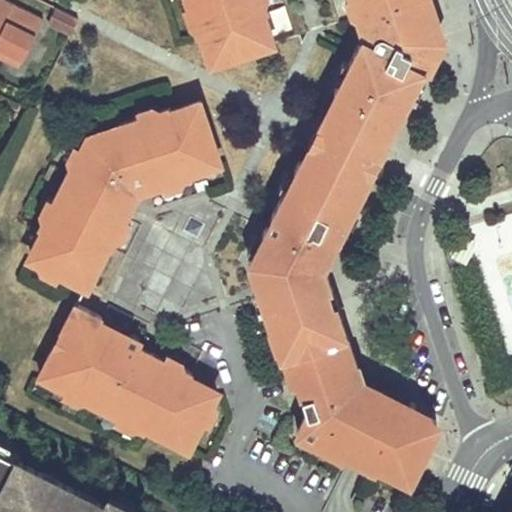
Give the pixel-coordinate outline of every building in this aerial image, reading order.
[(0,0),(0,57),(18,66),(42,17),(6,0),(0,0)] [(200,32),(210,61),(269,41),(259,12),(264,10),(260,0),(185,0),(197,33),(200,32)] [(339,126),(379,147),(416,75),(445,19),(437,0),(362,0),(372,29),(398,20),(404,40),(393,35),(390,36),(388,38),(386,39),(383,44),(384,48),(391,52),(389,57),(370,48),(345,95),(348,97),(340,111),(345,114),(339,126)] [(69,32),(77,17),(54,6),(46,21),(69,32)] [(416,75),(379,147),(392,154),(451,40),(445,19),(416,75)] [(398,20),(372,29),(376,37),(370,48),(389,57),(391,52),(384,48),(383,44),(386,39),(388,38),(390,36),(393,35),(404,40),(398,20)] [(105,243),(110,245),(130,205),(118,198),(125,184),(114,179),(127,174),(128,175),(129,176),(131,178),(132,178),(133,178),(134,179),(136,178),(138,178),(139,177),(140,176),(141,175),(146,188),(191,173),(189,168),(219,158),(199,100),(170,109),(168,105),(87,132),(39,228),(44,230),(30,258),(85,285),(100,255),(95,253),(101,241),(105,243)] [(345,114),(340,111),(334,124),(339,126),(345,114)] [(319,148),(327,152),(365,173),(380,180),(383,182),(396,156),(392,154),(379,147),(339,126),(334,124),(332,122),(319,148)] [(390,468),(406,476),(429,431),(354,392),(344,353),(318,265),(345,212),(365,173),(327,152),(320,165),(311,160),(284,215),(287,217),(285,218),(284,218),(282,220),(280,222),(279,224),(279,226),(279,227),(279,229),(280,230),(287,233),(283,240),(269,232),(255,260),(276,325),(280,322),(302,382),(307,380),(316,415),(309,433),(308,435),(308,438),(308,439),(308,440),(309,441),(309,442),(311,443),(314,444),(316,444),(318,444),(319,442),(321,440),(364,462),(377,469),(386,474),(390,468)] [(380,180),(365,173),(345,212),(318,265),(344,353),(354,392),(429,431),(406,476),(419,483),(449,424),(372,382),(335,265),(380,180)] [(125,184),(118,198),(130,205),(137,191),(146,188),(141,175),(140,176),(139,177),(138,178),(136,178),(134,179),(133,178),(132,178),(131,178),(129,176),(128,175),(127,174),(114,179),(125,184)] [(462,235),(451,258),(466,265),(477,242),(462,235)] [(101,241),(95,253),(100,255),(105,243),(101,241)] [(160,431),(189,446),(217,391),(189,377),(192,372),(151,351),(145,363),(133,357),(139,345),(140,343),(140,340),(140,339),(138,336),(136,334),(133,333),(128,333),(125,334),(124,336),(123,337),(98,324),(102,316),(75,302),(60,332),(65,335),(59,347),(54,344),(38,374),(146,428),(148,424),(150,420),(162,426),(160,431)] [(65,335),(60,332),(54,344),(59,347),(65,335)] [(151,351),(139,345),(133,357),(145,363),(151,351)] [(162,426),(150,420),(148,424),(160,431),(162,426)] [(23,455),(0,443),(0,451),(20,461),(23,455)] [(0,511),(121,511),(107,505),(96,500),(94,505),(80,499),(83,493),(58,480),(55,486),(44,480),(47,475),(20,461),(0,451),(0,511)] [(58,480),(47,475),(44,480),(55,486),(58,480)] [(96,500),(83,493),(80,499),(94,505),(96,500)] [(138,511),(111,498),(107,505),(121,511),(138,511)]
